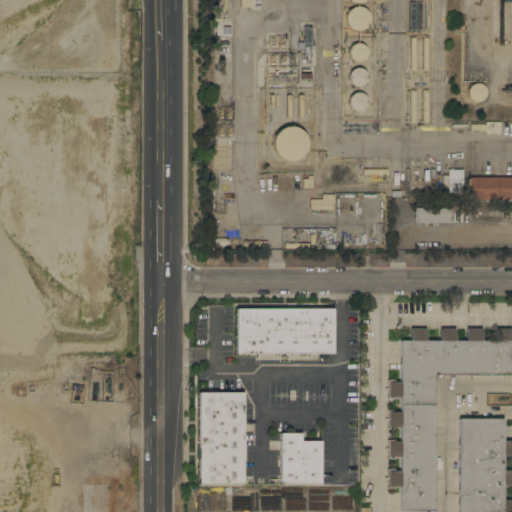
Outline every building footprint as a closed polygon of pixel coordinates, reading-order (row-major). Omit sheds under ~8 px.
[(251,0),(251,8),(239,8),(239,0),(251,0)] [(409,3),(416,3),(416,5),(418,5),(418,28),(416,28),(416,29),(409,29),(409,3)] [(429,29),(419,29),(420,4),(421,4),(421,3),(429,3),(429,29)] [(368,22),(367,24),(366,26),(364,27),(363,29),(361,30),(359,30),(357,30),(355,30),(352,29),(351,29),(349,27),(347,26),(346,24),(345,22),(345,20),(345,18),(345,16),(345,14),(346,12),(348,10),(349,9),(351,7),(353,6),(355,6),(357,6),(359,6),(361,7),(363,7),(365,9),(366,10),(367,12),(368,14),(369,16),(369,18),(369,20),(368,22)] [(365,56),(365,57),(364,59),(363,60),(361,61),(360,61),(358,62),(357,62),(355,62),(354,62),(352,61),(351,60),(350,59),(349,58),(348,56),(348,55),(347,53),(348,52),(348,50),(349,49),(349,47),(351,46),(352,45),(353,44),(355,44),(356,44),(358,44),(359,44),(361,45),(362,46),(363,47),(364,48),(365,50),(366,51),(366,53),(366,54),(365,56)] [(366,82),(365,83),(364,84),(363,85),(361,86),(360,87),(358,87),(357,88),(355,87),(354,87),(352,86),(351,85),(350,84),(349,83),(348,81),(348,80),(348,78),(348,76),(348,75),(349,73),(350,72),(351,71),(352,70),(354,69),(356,69),(357,69),(359,69),(360,69),(362,70),(363,71),(364,72),(365,74),(366,75),(366,77),(366,78),(366,80),(366,82)] [(486,96),(486,97),(485,99),(484,100),(483,101),(481,102),(480,102),(478,103),(476,103),(475,102),(473,102),(472,101),(470,100),(469,98),(469,97),(468,95),(468,94),(468,92),(468,91),(469,89),(470,88),(471,86),(472,85),(473,85),(475,84),(477,84),(478,84),(480,84),(481,85),(483,86),(484,87),(485,88),(486,89),(486,91),(487,93),(487,94),(486,96)] [(367,104),(366,105),(366,107),(365,108),(363,109),(362,110),(361,111),(359,111),(357,111),(356,111),(354,111),(352,110),(351,109),(350,108),(349,107),(348,105),(348,104),(348,102),(348,100),(348,99),(349,97),(350,96),(351,94),(352,94),(354,93),(356,92),(357,92),(359,92),(361,93),(362,94),(363,94),(365,96),(366,97),(366,99),(367,100),(367,102),(367,104)] [(305,149),(304,152),(303,154),(301,156),(299,158),(296,160),(293,161),(291,161),(288,161),(285,160),(282,159),(280,158),(278,156),(276,154),(274,151),(273,148),(273,146),(273,143),(274,140),(275,137),(276,135),(278,132),(280,131),(283,129),(285,128),(288,128),(291,128),(294,128),(297,130),(299,131),(301,133),(303,135),(305,138),(306,140),(306,143),(306,146),(305,149)] [(447,193),(462,193),(462,170),(447,170),(447,193)] [(511,178),(511,200),(496,200),(468,200),(468,178),(511,178)] [(452,209),(452,223),(437,223),(437,226),(431,226),(431,223),(415,223),(415,208),(452,209)] [(332,309),(332,354),(235,354),(235,309),(332,309)] [(511,375),(434,375),(434,511),(400,511),(400,487),(388,487),(388,472),(400,472),(400,457),(388,457),(388,442),(400,442),(400,427),(388,427),(388,412),(400,412),(400,398),(388,398),(388,383),(400,383),(400,341),(410,341),(410,329),(424,329),(424,341),(439,341),(439,329),(455,329),(455,341),(466,341),(466,329),(481,329),(481,341),(495,341),(495,329),(510,329),(510,341),(511,341),(511,375)] [(242,485),(198,485),(198,393),(242,393),(242,485)] [(458,511),(459,419),(502,419),(502,441),(511,441),(511,456),(502,456),(502,471),(511,471),(511,486),(502,486),(502,500),(511,500),(511,511),(458,511)] [(320,485),(280,485),(280,434),(300,434),(300,441),(320,441),(320,485)]
